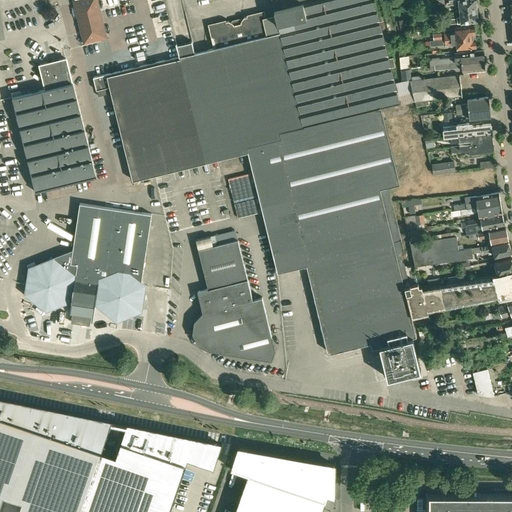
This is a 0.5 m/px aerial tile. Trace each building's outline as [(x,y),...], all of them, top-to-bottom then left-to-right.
[(85,42),(105,37),(101,19),(102,19),(100,13),(99,13),(95,0),(75,0),(74,0),(85,42)] [(400,102),(395,83),(392,67),(395,66),(393,58),(389,59),(384,39),(398,36),(388,0),(314,0),(275,10),(278,21),(281,33),(269,36),(264,16),(260,14),(244,17),(242,22),(234,24),(229,21),(215,24),(212,29),(216,47),(195,53),(192,42),(177,45),(180,56),(181,56),(192,102),(209,160),(248,151),(280,142),(277,132),(382,107),(386,106),(400,102)] [(272,0),(275,10),(314,0),(272,0)] [(476,4),(475,3),(475,0),(448,0),(449,2),(446,2),(447,5),(455,4),(455,5),(459,5),(459,10),(476,9),(476,8),(477,7),(476,4)] [(476,10),(476,9),(459,10),(460,16),(456,16),(456,18),(450,18),(451,20),(448,21),(449,24),(470,22),(470,20),(477,20),(477,14),(477,13),(477,11),(476,10)] [(403,19),(396,20),(398,30),(405,28),(403,19)] [(445,33),(445,39),(473,36),(473,34),(475,33),(474,25),(455,27),(456,32),(445,33)] [(474,39),(473,36),(445,39),(446,44),(456,43),(457,48),(476,46),(475,38),(474,39)] [(431,65),(434,64),(484,59),(483,50),(454,53),(455,57),(442,58),(431,59),(431,65)] [(133,177),(209,160),(192,102),(181,56),(180,56),(94,78),(96,90),(97,89),(98,96),(111,92),(124,142),(122,142),(126,156),(127,156),(133,177)] [(400,57),(400,68),(410,67),(409,56),(400,57)] [(35,192),(96,177),(73,82),(71,83),(65,59),(40,65),(46,89),(12,97),(35,192)] [(435,69),(450,68),(463,67),(463,71),(485,69),(484,59),(434,64),(435,69)] [(402,70),(403,80),(411,79),(411,76),(410,69),(402,70)] [(402,81),(395,83),(400,102),(401,105),(414,102),(415,106),(427,105),(427,99),(462,95),(460,74),(464,74),(464,73),(412,79),(409,80),(409,79),(402,81)] [(455,105),(456,109),(459,109),(489,106),(488,96),(468,98),(468,103),(455,105)] [(490,115),(489,106),(459,109),(456,109),(456,115),(470,113),(470,117),(490,115)] [(404,281),(409,280),(401,250),(404,250),(389,186),(400,183),(382,107),(277,132),(280,142),(248,151),(277,271),(278,271),(278,272),(304,266),(324,349),(334,354),(372,345),(372,348),(380,346),(413,337),(413,338),(416,337),(415,333),(411,316),(404,286),(405,286),(404,281)] [(443,113),(444,122),(453,121),(452,112),(443,113)] [(469,123),(457,124),(452,124),(452,128),(443,129),(444,137),(458,135),(492,131),(491,123),(469,125),(469,123)] [(464,139),(464,143),(493,140),(492,131),(458,135),(459,140),(464,139)] [(435,147),(433,138),(425,140),(426,148),(435,147)] [(493,140),(464,143),(459,144),(459,145),(450,146),(451,153),(460,152),(460,150),(469,149),(469,153),(471,152),(472,154),(481,153),(481,150),(493,149),(494,147),(493,140)] [(454,160),(432,163),(433,165),(434,173),(453,171),(456,171),(454,160)] [(499,191),(475,196),(476,201),(466,203),(467,207),(501,202),(499,191)] [(503,212),(501,202),(466,209),(461,210),(462,215),(479,211),(480,216),(503,212)] [(72,297),(72,301),(69,320),(92,323),(95,301),(117,318),(140,309),(143,285),(141,284),(151,214),(80,203),(71,262),(54,260),(31,269),(28,292),(46,308),(72,297)] [(505,224),(504,214),(468,221),(469,226),(482,224),(483,228),(505,224)] [(405,216),(406,229),(421,227),(420,224),(424,223),(424,215),(405,216)] [(492,242),(508,239),(506,227),(478,233),(479,238),(479,239),(491,237),(492,242)] [(238,239),(217,244),(215,235),(196,240),(198,249),(208,288),(198,291),(203,312),(194,321),(193,333),(198,344),(209,350),(272,360),(275,349),(272,336),(262,296),(252,299),(247,279),(238,239)] [(459,249),(457,236),(441,238),(429,240),(418,242),(412,243),(415,266),(473,257),(473,253),(472,248),(472,247),(459,249)] [(482,246),(483,251),(483,252),(493,250),(495,256),(511,251),(509,241),(493,245),(492,243),(482,246)] [(511,257),(489,264),(492,275),(497,273),(498,274),(511,269),(511,257)] [(511,269),(498,274),(446,282),(419,287),(418,283),(410,285),(409,281),(409,280),(404,281),(405,286),(404,286),(411,316),(424,313),(492,301),(499,299),(511,296),(511,269)] [(498,307),(499,308),(499,310),(497,311),(498,313),(511,309),(511,299),(508,301),(509,305),(502,307),(502,306),(498,307)] [(511,309),(498,313),(495,313),(487,312),(484,313),(485,317),(489,318),(493,317),(500,317),(502,317),(511,313),(511,309)] [(511,329),(506,331),(507,332),(500,334),(501,338),(508,336),(507,335),(511,333),(511,329)] [(435,344),(433,335),(426,337),(428,346),(435,344)] [(421,370),(413,338),(413,337),(380,346),(385,367),(383,370),(384,375),(387,376),(388,376),(388,378),(403,374),(405,380),(411,378),(410,372),(421,370)] [(494,395),(491,386),(487,368),(473,372),(478,393),(478,394),(490,396),(491,396),(494,395)] [(0,506),(4,494),(22,500),(18,511),(169,511),(188,459),(214,468),(218,455),(216,455),(220,444),(129,425),(123,441),(121,440),(116,455),(102,450),(102,449),(101,448),(110,421),(0,398),(0,506)] [(336,497),(336,495),(334,495),(334,465),(239,448),(233,467),(231,466),(230,468),(248,474),(234,511),(321,511),(328,495),(336,497)] [(427,489),(427,492),(426,492),(425,511),(511,511),(511,488),(495,489),(495,493),(464,493),(464,489),(427,489)]
